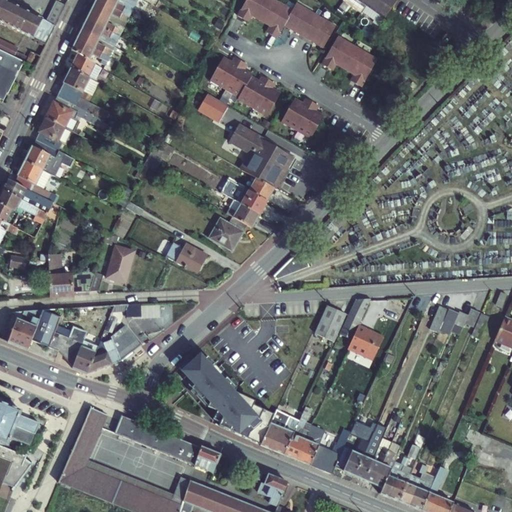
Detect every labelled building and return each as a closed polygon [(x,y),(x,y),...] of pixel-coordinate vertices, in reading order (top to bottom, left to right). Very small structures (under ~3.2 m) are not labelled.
[(0,0),(0,22),(46,46),(56,27),(46,22),(2,0),(0,0)] [(119,0),(97,0),(97,1),(130,17),(134,7),(119,0)] [(284,25),(292,11),(273,0),(246,0),(238,16),(248,22),(252,16),(270,26),(266,32),(276,38),(284,25)] [(357,0),(385,19),(391,9),(395,3),(390,0),(357,0)] [(56,1),(46,22),(56,27),(66,6),(56,1)] [(97,1),(92,11),(125,27),(130,17),(97,1)] [(336,27),(296,4),(292,11),(284,25),(294,31),(313,43),(323,48),(336,27)] [(92,11),(87,21),(119,37),(125,27),(92,11)] [(87,21),(82,31),(115,47),(119,37),(87,21)] [(82,31),(77,41),(110,57),(115,47),(82,31)] [(322,65),(333,71),(336,65),(354,75),(350,81),(361,88),(377,60),(338,37),(322,65)] [(0,39),(0,50),(14,58),(17,52),(18,49),(0,39)] [(77,41),(72,51),(78,55),(89,61),(92,55),(103,61),(101,63),(106,66),(110,57),(77,41)] [(19,72),(24,62),(14,58),(0,50),(0,99),(3,101),(7,94),(8,94),(16,78),(15,77),(18,71),(19,72)] [(27,56),(17,52),(14,58),(24,62),(27,56)] [(32,53),(27,64),(36,68),(41,57),(32,53)] [(78,55),(71,69),(90,79),(95,82),(102,68),(89,61),(78,55)] [(259,82),(251,77),(252,75),(244,70),(247,65),(235,58),(232,63),(223,58),(210,80),(239,97),(238,99),(267,116),(280,94),(272,89),(275,84),(262,77),(259,82)] [(71,69),(57,97),(84,111),(104,122),(108,114),(79,99),(83,92),(92,97),(99,84),(95,82),(90,79),(71,69)] [(417,86),(413,82),(408,87),(412,91),(417,86)] [(228,107),(208,95),(199,110),(219,122),(228,107)] [(101,128),(104,122),(84,111),(57,97),(46,119),(64,128),(73,132),(79,121),(75,119),(77,116),(81,118),(101,128)] [(318,107),(306,99),(303,104),(294,99),(281,121),(311,139),(324,116),(316,112),(318,107)] [(64,128),(46,119),(36,141),(58,152),(62,144),(57,142),(64,128)] [(264,140),(239,125),(229,142),(249,153),(240,169),(256,179),(274,189),(293,158),(263,141),(264,140)] [(149,138),(139,133),(136,139),(146,144),(149,138)] [(36,141),(25,162),(50,175),(52,175),(54,177),(65,155),(58,152),(36,141)] [(163,142),(159,151),(156,155),(156,156),(163,160),(167,162),(174,149),(163,142)] [(159,151),(154,148),(142,169),(147,171),(148,169),(156,156),(156,155),(159,151)] [(156,156),(148,169),(155,173),(163,160),(156,156)] [(25,162),(14,184),(48,200),(51,194),(43,190),(50,175),(25,162)] [(141,181),(147,171),(142,169),(140,168),(135,178),(141,181)] [(162,178),(152,173),(149,178),(159,183),(162,178)] [(274,189),(256,179),(249,192),(267,202),(274,189)] [(14,184),(8,180),(2,191),(48,214),(53,203),(48,200),(14,184)] [(244,189),(237,203),(259,216),(267,202),(249,192),(244,189)] [(2,191),(0,195),(0,205),(15,213),(17,207),(36,216),(34,220),(42,224),(48,214),(2,191)] [(51,194),(48,200),(53,203),(56,204),(59,198),(51,194)] [(227,214),(232,217),(247,226),(252,229),(259,216),(237,203),(234,201),(227,214)] [(143,210),(129,202),(126,208),(140,216),(143,210)] [(0,205),(0,220),(13,227),(19,215),(15,213),(0,205)] [(247,226),(232,217),(228,224),(220,219),(209,238),(232,252),(247,226)] [(0,220),(0,243),(6,231),(15,235),(18,229),(13,227),(0,220)] [(119,238),(107,232),(104,243),(116,246),(119,238)] [(183,249),(174,243),(166,257),(176,263),(184,268),(185,266),(198,274),(208,256),(186,244),(183,249)] [(134,252),(116,247),(107,279),(125,284),(134,252)] [(309,267),(302,249),(274,276),(275,278),(274,279),(275,281),(277,280),(277,279),(309,267)] [(61,255),(48,256),(48,263),(50,298),(73,296),(73,293),(89,292),(94,275),(86,272),(74,276),(62,277),(61,255)] [(26,260),(11,257),(9,267),(25,270),(26,260)] [(103,276),(95,274),(94,275),(89,292),(99,292),(103,276)] [(501,293),(496,305),(502,308),(507,295),(501,293)] [(427,307),(426,310),(434,313),(439,300),(431,297),(427,307)] [(340,334),(352,340),(359,326),(371,299),(356,300),(340,334)] [(160,316),(160,304),(129,304),(130,317),(160,316)] [(161,304),(161,317),(144,318),(145,330),(165,329),(164,321),(172,320),(171,304),(161,304)] [(426,310),(427,307),(420,304),(416,314),(423,317),(426,310)] [(328,306),(315,334),(333,342),(346,314),(328,306)] [(440,331),(449,310),(440,306),(430,329),(439,333),(440,331)] [(449,310),(440,331),(449,335),(451,331),(458,313),(449,309),(449,310)] [(465,323),(474,327),(480,313),(471,309),(468,315),(465,323)] [(17,319),(8,343),(27,351),(31,341),(43,311),(24,312),(24,313),(23,314),(33,319),(31,325),(17,319)] [(57,328),(61,318),(43,311),(31,341),(58,351),(64,337),(55,333),(57,328)] [(458,313),(451,331),(460,335),(465,323),(468,315),(459,312),(458,313)] [(472,336),(480,339),(489,317),(482,314),(472,336)] [(118,319),(111,317),(105,331),(112,334),(118,319)] [(511,348),(511,320),(511,321),(504,317),(494,341),(511,348)] [(352,340),(348,349),(373,360),(384,337),(359,326),(352,340)] [(64,337),(58,351),(67,355),(65,358),(75,362),(84,341),(87,333),(74,327),(71,333),(67,332),(65,338),(64,337)] [(55,333),(64,337),(65,338),(67,332),(57,328),(55,333)] [(127,328),(124,331),(123,329),(111,338),(112,340),(103,343),(100,342),(98,347),(87,375),(121,361),(141,346),(127,328)] [(87,375),(98,347),(89,343),(84,341),(75,362),(72,369),(87,375)] [(190,365),(187,362),(179,369),(199,391),(194,395),(206,408),(211,404),(217,411),(216,415),(223,418),(219,426),(260,445),(275,415),(244,401),(245,398),(235,393),(237,389),(208,357),(204,360),(200,355),(190,365)] [(332,365),(327,362),(324,369),(329,371),(332,365)] [(0,490),(3,483),(14,487),(12,489),(14,490),(34,463),(33,462),(32,463),(26,459),(27,457),(7,448),(8,445),(11,438),(30,446),(40,423),(20,415),(22,411),(0,402),(0,490)] [(312,410),(306,407),(299,421),(284,455),(297,461),(311,425),(305,423),(312,410)] [(91,408),(58,483),(131,511),(179,511),(190,481),(181,478),(174,495),(171,502),(84,468),(87,460),(107,415),(91,408)] [(284,455),(299,421),(277,410),(275,415),(260,445),(260,446),(284,455)] [(114,433),(194,466),(200,448),(121,416),(114,433)] [(356,453),(343,448),(340,455),(335,468),(355,477),(376,428),(368,424),(356,453)] [(335,468),(340,455),(313,443),(319,428),(311,425),(297,461),(332,475),(335,468)] [(383,431),(376,428),(355,477),(365,481),(379,446),(377,446),(383,431)] [(336,444),(343,448),(350,434),(343,430),(336,444)] [(383,438),(379,446),(365,481),(374,485),(392,443),(392,442),(383,438)] [(397,456),(401,447),(392,443),(374,485),(383,489),(395,461),(397,456)] [(413,445),(408,456),(411,457),(414,459),(419,447),(413,445)] [(213,473),(221,455),(201,447),(200,448),(194,466),(207,471),(213,473)] [(407,458),(404,457),(403,459),(401,464),(395,461),(383,489),(380,495),(390,499),(407,458)] [(412,469),(406,467),(410,459),(407,458),(390,499),(398,502),(410,475),(412,469)] [(174,495),(87,460),(84,468),(171,502),(174,495)] [(421,511),(435,478),(426,473),(428,468),(425,466),(422,474),(420,479),(408,506),(421,511)] [(447,470),(440,467),(435,478),(421,511),(422,511),(449,511),(453,503),(435,495),(447,470)] [(262,472),(253,469),(250,476),(259,480),(262,472)] [(278,507),(287,483),(268,475),(264,484),(261,493),(271,498),(269,503),(278,507)] [(408,506),(420,479),(410,475),(398,502),(408,506)] [(267,511),(190,481),(179,511),(190,511),(191,511),(192,511),(267,511)] [(449,511),(474,511),(453,503),(449,511)]
